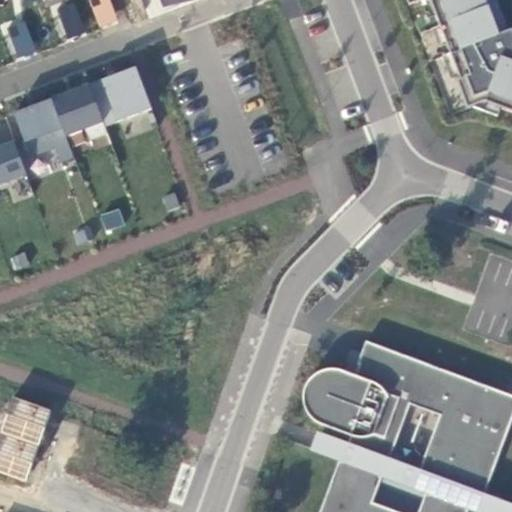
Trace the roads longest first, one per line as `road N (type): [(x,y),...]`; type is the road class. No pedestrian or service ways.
road 1 (residential): [(404,172),(294,289),(208,511)]
road 2 (residential): [(0,89),(238,0)]
road 3 (residential): [(335,0),(404,172)]
road 4 (residential): [(40,511),(77,397)]
